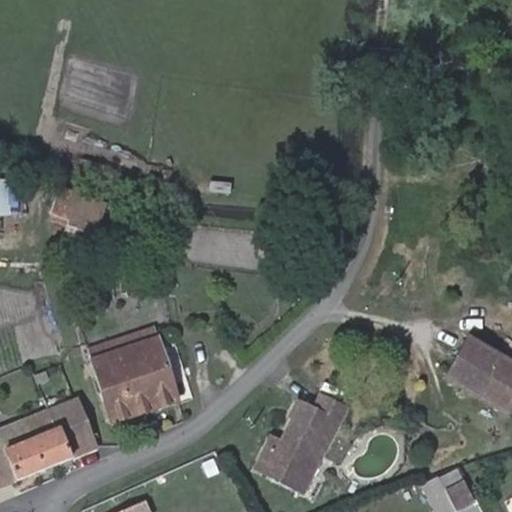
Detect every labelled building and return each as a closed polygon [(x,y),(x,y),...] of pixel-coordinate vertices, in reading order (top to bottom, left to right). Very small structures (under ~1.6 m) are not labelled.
[(86,258),(105,205),(66,189),(59,207),(73,212),(59,248),(86,258)] [(184,262),(261,269),(264,232),(187,226),(184,262)] [(511,404),(511,360),(470,335),(445,375),(479,395),(482,391),(488,395),(485,399),(508,412),(511,404)] [(178,399),(156,337),(91,358),(113,420),(178,399)] [(488,395),(482,391),(479,395),(485,399),(488,395)] [(345,408),(323,395),(315,408),(299,400),(291,416),(295,418),(282,442),(278,449),(267,444),(255,466),(301,490),(345,408)] [(80,399),(0,431),(0,483),(98,444),(80,399)] [(267,444),(278,449),(282,442),(271,436),(267,444)] [(461,511),(471,507),(459,485),(441,494),(450,511),(461,511)] [(145,511),(139,499),(110,511),(145,511)]
